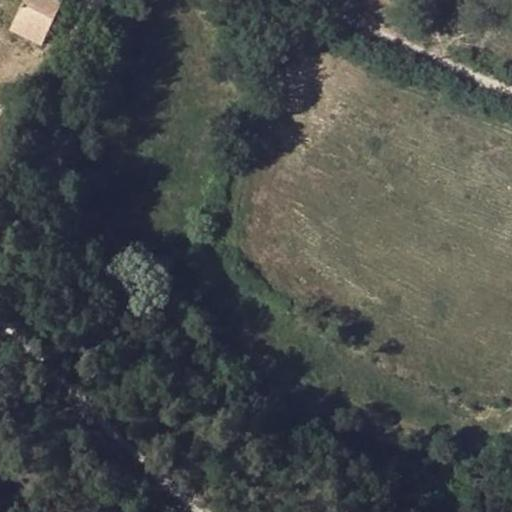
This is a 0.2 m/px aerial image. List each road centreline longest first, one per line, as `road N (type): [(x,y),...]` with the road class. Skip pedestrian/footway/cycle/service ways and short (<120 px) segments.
road 1 (track): [(89,0),(53,122),(72,197),(104,220)]
road 2 (track): [(320,0),(511,95)]
